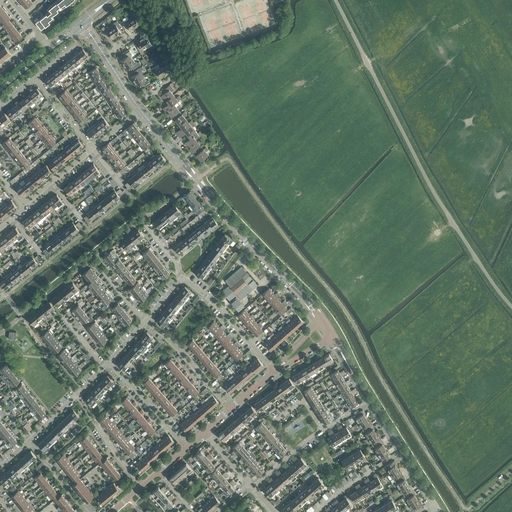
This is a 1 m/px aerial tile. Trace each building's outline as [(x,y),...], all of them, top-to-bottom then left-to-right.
[(39,19),(36,22),(42,30),(44,29),(43,28),(46,25),(48,23),(49,24),(52,22),(51,21),(54,19),(52,15),(54,14),(63,7),(71,0),(70,0),(57,0),(54,3),(51,0),(50,0),(49,1),(52,4),(48,7),(51,10),(49,12),(44,15),(42,13),(41,14),(39,16),(39,15),(38,16),(37,16),(37,17),(39,19)] [(474,20),(463,0),(449,0),(461,22),(462,22),(462,23),(463,23),(464,23),(472,23),(473,23),(474,23),(474,22),(474,21),(474,20)] [(129,18),(135,28),(137,26),(137,27),(140,25),(137,20),(139,18),(134,11),(132,12),(133,14),(132,15),(132,16),(132,17),(129,18)] [(1,20),(3,23),(4,23),(8,19),(9,19),(11,17),(10,15),(9,16),(7,13),(0,19),(1,20)] [(124,20),(121,22),(125,27),(127,26),(131,31),(134,29),(133,29),(135,28),(129,18),(124,21),(124,20)] [(12,23),(11,22),(9,19),(8,19),(4,23),(3,23),(1,24),(5,29),(12,23)] [(12,23),(5,29),(8,33),(15,27),(13,24),(14,23),(12,21),(11,22),(12,23)] [(111,26),(116,36),(118,35),(119,35),(122,33),(118,28),(121,26),(117,21),(113,23),(113,24),(114,26),(112,28),(111,26)] [(116,36),(111,26),(108,28),(106,28),(105,28),(104,26),(101,28),(106,35),(109,34),(112,39),(115,37),(116,36)] [(15,27),(8,33),(12,37),(18,32),(18,31),(15,27)] [(18,32),(12,37),(15,42),(22,36),(19,33),(21,31),(19,29),(18,31),(18,32)] [(142,38),(147,46),(148,48),(153,45),(154,47),(157,46),(152,38),(149,40),(146,35),(143,37),(142,38)] [(147,46),(142,38),(140,39),(137,41),(140,46),(138,48),(141,53),(144,52),(142,49),(147,46)] [(10,56),(12,55),(5,47),(2,50),(1,48),(0,48),(0,51),(1,50),(7,57),(9,55),(10,56)] [(81,51),(79,52),(85,60),(89,56),(83,48),(80,50),(81,51)] [(124,58),(120,61),(122,64),(123,63),(124,65),(133,59),(131,56),(132,54),(131,53),(129,51),(124,54),(124,55),(126,57),(124,58)] [(76,53),(74,55),(81,63),(85,60),(79,52),(77,54),(76,53)] [(72,58),(70,59),(76,67),(81,63),(74,55),(72,57),(72,58)] [(66,62),(72,70),(76,67),(70,59),(69,61),(68,60),(66,62)] [(133,59),(124,65),(125,66),(124,67),(126,70),(132,66),(133,69),(141,64),(139,62),(137,63),(136,62),(135,61),(135,62),(133,59)] [(159,66),(165,75),(167,73),(167,74),(170,72),(167,67),(169,65),(166,59),(163,61),(164,62),(159,66)] [(67,72),(68,73),(72,70),(66,62),(63,64),(64,65),(62,66),(67,72)] [(151,69),(153,72),(155,74),(157,73),(161,78),(164,76),(163,76),(165,75),(159,66),(158,64),(151,69)] [(57,69),(64,77),(68,73),(67,72),(62,66),(60,68),(60,67),(57,69)] [(136,74),(131,77),(133,80),(134,80),(135,82),(144,76),(142,73),(142,72),(142,70),(144,69),(143,68),(142,66),(135,71),(136,74)] [(91,77),(100,71),(98,69),(96,67),(88,72),(91,77)] [(53,73),(59,80),(64,77),(57,69),(55,71),(53,73)] [(94,81),(102,76),(101,74),(102,74),(100,71),(91,77),(94,81)] [(49,76),(55,84),(59,80),(53,73),(52,74),(51,74),(49,76)] [(44,81),(45,83),(46,82),(51,87),(55,84),(49,76),(46,78),(47,78),(44,81)] [(97,86),(106,80),(104,78),(103,78),(102,76),(94,81),(97,86)] [(144,76),(135,82),(136,83),(135,84),(137,87),(142,83),(144,86),(150,82),(148,80),(147,80),(144,76)] [(98,92),(100,91),(108,85),(107,83),(106,80),(97,86),(95,88),(98,92)] [(103,95),(112,89),(110,87),(109,87),(108,85),(100,91),(103,95)] [(166,101),(174,95),(171,92),(174,90),(170,85),(165,89),(167,91),(161,96),(162,98),(164,97),(166,101)] [(38,87),(35,90),(35,89),(32,91),(39,99),(43,95),(39,90),(40,89),(38,87)] [(67,89),(59,95),(62,100),(70,93),(67,89)] [(106,100),(114,94),(113,92),(112,89),(103,95),(106,100)] [(39,99),(32,91),(30,93),(29,95),(35,102),(39,99)] [(70,93),(62,100),(66,104),(74,97),(70,93)] [(109,104),(118,99),(116,96),(115,96),(114,94),(106,100),(109,104)] [(35,102),(29,95),(27,96),(26,96),(24,98),(30,106),(35,102)] [(167,109),(176,101),(176,102),(181,98),(179,96),(176,98),(174,95),(166,101),(169,104),(168,105),(168,104),(163,108),(165,111),(167,109)] [(74,97),(66,104),(69,108),(77,102),(78,101),(74,97)] [(30,106),(24,98),(21,100),(22,100),(20,102),(26,109),(30,106)] [(112,109),(120,104),(119,102),(119,101),(118,99),(109,104),(112,109)] [(167,109),(169,113),(168,114),(172,118),(177,114),(180,112),(178,109),(181,107),(176,102),(176,101),(167,109)] [(26,109),(20,102),(18,103),(15,105),(22,113),(26,109)] [(80,106),(77,102),(69,108),(72,112),(80,106)] [(115,113),(123,108),(122,105),(121,106),(120,104),(112,109),(115,113)] [(22,113),(15,105),(13,106),(14,107),(12,109),(18,116),(22,113)] [(80,106),(72,112),(76,116),(84,109),(85,109),(81,105),(80,106)] [(124,116),(126,114),(124,111),(125,110),(123,108),(115,113),(118,118),(123,114),(124,116)] [(18,116),(12,109),(10,110),(9,109),(7,111),(13,120),(18,116)] [(84,109),(76,116),(79,121),(86,116),(88,114),(84,109)] [(176,122),(179,125),(186,119),(183,116),(186,114),(185,112),(179,116),(177,114),(172,118),(175,122),(176,122)] [(1,117),(7,125),(11,121),(5,113),(2,115),(3,116),(1,117)] [(109,125),(103,118),(102,115),(97,119),(99,121),(105,129),(108,127),(107,126),(109,125)] [(31,127),(39,120),(37,118),(36,118),(35,117),(27,123),(31,127)] [(176,132),(178,135),(193,122),(191,120),(188,122),(186,119),(179,125),(182,128),(181,129),(176,132)] [(34,131),(42,125),(40,124),(41,123),(39,120),(31,127),(34,131)] [(99,121),(95,125),(101,132),(102,130),(103,131),(105,129),(99,121)] [(134,122),(124,130),(128,135),(137,127),(135,126),(137,125),(134,122)] [(185,132),(188,136),(195,130),(192,127),(195,125),(193,122),(178,135),(180,138),(185,134),(184,133),(185,132)] [(38,135),(46,129),(44,126),(43,127),(42,125),(34,131),(32,133),(36,137),(38,135)] [(101,132),(95,125),(91,128),(97,136),(97,135),(101,132)] [(137,127),(128,135),(131,139),(133,137),(133,138),(140,131),(137,127)] [(95,138),(97,136),(91,128),(86,132),(92,139),(94,137),(95,138)] [(41,140),(49,134),(47,132),(48,131),(46,129),(38,135),(41,140)] [(188,145),(188,144),(195,139),(202,133),(200,131),(197,133),(195,130),(188,136),(191,139),(190,140),(189,139),(184,143),(187,146),(188,145)] [(136,142),(144,136),(140,131),(133,138),(136,142)] [(45,144),(53,137),(51,134),(50,135),(49,134),(41,140),(45,144)] [(140,146),(147,140),(144,136),(136,142),(140,146)] [(3,142),(6,147),(13,142),(9,137),(3,142)] [(48,148),(56,142),(54,140),(55,140),(53,137),(45,144),(48,148)] [(74,143),(79,149),(84,146),(78,139),(74,142),(74,143)] [(190,149),(193,153),(201,147),(199,144),(202,142),(200,139),(197,142),(195,139),(188,144),(188,145),(191,148),(190,149)] [(13,142),(6,147),(10,151),(16,146),(19,144),(15,140),(13,142)] [(143,150),(151,144),(147,140),(140,146),(143,150)] [(73,141),(69,145),(75,153),(79,149),(74,143),(74,142),(73,141)] [(105,153),(113,147),(109,142),(102,148),(105,153)] [(66,149),(71,156),(75,153),(69,145),(64,148),(66,149)] [(10,151),(13,155),(20,150),(16,146),(10,151)] [(201,147),(193,153),(197,158),(198,157),(201,160),(208,154),(205,151),(208,149),(206,146),(203,149),(201,147)] [(109,157),(116,151),(113,147),(105,153),(107,155),(106,155),(108,158),(109,157)] [(61,153),(67,159),(71,156),(66,149),(61,153)] [(13,155),(17,159),(23,154),(20,150),(13,155)] [(112,161),(120,155),(116,151),(109,157),(112,161)] [(61,153),(57,156),(62,163),(67,159),(61,153)] [(156,154),(155,156),(161,163),(162,162),(163,163),(166,160),(161,153),(158,156),(156,154)] [(17,161),(17,162),(17,163),(18,163),(19,162),(20,164),(27,158),(23,154),(17,159),(17,160),(17,161)] [(112,161),(115,165),(116,165),(123,159),(120,155),(112,161)] [(154,155),(150,159),(151,161),(157,168),(160,165),(159,164),(161,163),(155,156),(154,155)] [(53,160),(58,166),(62,163),(57,156),(53,160)] [(27,158),(20,164),(24,168),(28,165),(32,161),(29,157),(27,158)] [(58,166),(53,160),(52,158),(47,162),(54,170),(58,166)] [(116,165),(115,165),(115,166),(117,168),(118,168),(119,170),(127,164),(123,159),(116,165)] [(145,163),(152,171),(153,169),(154,170),(157,168),(151,161),(148,163),(147,162),(145,163)] [(150,172),(152,171),(145,163),(144,164),(145,166),(142,168),(148,175),(151,173),(150,172)] [(90,168),(96,175),(100,172),(93,164),(91,166),(90,168)] [(46,165),(42,168),(47,175),(52,171),(46,165)] [(42,168),(38,172),(43,178),(47,175),(42,168)] [(85,170),(91,179),(96,175),(90,168),(86,171),(85,170)] [(136,171),(142,178),(144,177),(145,178),(148,175),(142,168),(139,171),(138,169),(136,171)] [(81,175),(87,182),(91,179),(85,170),(82,172),(83,173),(81,175)] [(141,179),(142,178),(136,171),(131,174),(138,183),(142,180),(141,179)] [(42,179),(43,178),(38,172),(34,175),(39,182),(40,183),(42,181),(43,180),(42,179)] [(126,188),(127,190),(128,190),(134,185),(135,185),(138,183),(131,174),(127,176),(128,177),(127,178),(131,184),(126,188)] [(34,175),(29,179),(35,185),(39,182),(34,175)] [(87,182),(81,175),(79,176),(79,175),(76,177),(83,185),(87,182)] [(28,177),(24,180),(25,182),(28,185),(31,188),(31,189),(31,190),(34,188),(34,187),(34,186),(35,185),(29,179),(28,177)] [(83,185),(76,177),(74,179),(75,180),(73,181),(79,189),(83,185)] [(23,180),(19,183),(21,185),(26,192),(27,191),(29,192),(31,190),(31,189),(31,188),(28,185),(25,182),(24,180),(23,180)] [(79,189),(73,181),(71,183),(70,182),(68,184),(75,192),(79,189)] [(75,192),(68,184),(66,186),(66,187),(63,189),(65,191),(66,190),(70,196),(75,192)] [(26,192),(21,185),(17,189),(22,195),(23,196),(24,196),(26,194),(25,193),(26,192)] [(108,192),(109,192),(110,194),(116,201),(119,198),(118,198),(125,192),(125,191),(124,190),(118,194),(113,188),(108,192)] [(187,200),(195,194),(193,192),(192,193),(190,191),(184,196),(187,200)] [(116,201),(110,194),(109,192),(104,196),(111,204),(112,203),(113,204),(116,201)] [(52,197),(58,205),(63,202),(57,194),(55,196),(54,195),(52,197)] [(191,204),(197,199),(196,198),(197,197),(195,194),(187,200),(191,204)] [(104,199),(101,202),(107,209),(110,206),(109,205),(111,204),(104,196),(103,198),(104,199)] [(48,201),(54,209),(58,205),(52,197),(52,198),(48,201)] [(191,204),(188,206),(192,211),(194,209),(201,203),(199,200),(198,201),(197,199),(191,204)] [(11,200),(7,203),(13,211),(14,212),(16,210),(16,209),(15,209),(17,207),(11,200)] [(44,204),(50,212),(54,209),(48,201),(47,203),(46,202),(44,204)] [(107,209),(101,202),(98,204),(97,203),(95,204),(101,211),(103,210),(103,211),(107,209)] [(7,203),(2,207),(8,214),(13,211),(7,203)] [(198,213),(204,208),(202,206),(203,205),(201,203),(194,209),(198,213)] [(40,208),(46,215),(50,212),(44,204),(41,206),(42,206),(40,208)] [(95,204),(90,208),(97,216),(100,214),(100,213),(101,211),(95,204)] [(182,213),(180,211),(175,205),(173,206),(172,205),(170,207),(177,217),(182,213)] [(2,207),(0,208),(0,212),(4,218),(8,214),(2,207)] [(87,223),(88,222),(93,218),(94,219),(97,216),(90,208),(90,207),(87,209),(87,210),(86,212),(88,214),(84,217),(86,220),(85,221),(86,223),(87,223)] [(177,217),(170,207),(167,209),(168,210),(166,211),(173,220),(177,217)] [(36,211),(42,219),(46,215),(40,208),(36,211)] [(32,215),(38,222),(42,219),(36,211),(32,215)] [(173,220),(166,211),(165,213),(164,212),(161,214),(167,221),(169,224),(173,220)] [(167,221),(161,214),(159,216),(160,217),(158,218),(163,225),(167,221)] [(38,222),(32,215),(27,218),(33,226),(38,222)] [(218,223),(212,217),(212,216),(208,220),(214,227),(217,225),(216,224),(218,223)] [(33,226),(27,218),(22,222),(24,225),(25,224),(29,229),(33,226)] [(163,225),(158,218),(156,220),(155,219),(153,221),(159,228),(163,225)] [(212,229),(214,227),(208,220),(204,223),(209,230),(211,228),(212,229)] [(69,227),(75,234),(78,232),(77,231),(83,226),(81,224),(77,227),(73,222),(71,223),(72,225),(69,227)] [(207,231),(209,230),(204,223),(200,227),(206,234),(208,232),(207,231)] [(72,237),(75,234),(69,227),(66,230),(65,228),(63,229),(69,237),(71,236),(72,237)] [(203,236),(206,234),(200,227),(195,230),(201,237),(203,235),(203,236)] [(11,230),(17,239),(19,241),(23,237),(16,228),(14,229),(13,229),(11,230)] [(68,238),(69,237),(63,229),(59,233),(60,235),(66,242),(69,239),(68,238)] [(7,235),(13,242),(17,239),(11,230),(8,232),(9,233),(7,235)] [(138,230),(134,233),(140,240),(144,237),(138,230)] [(199,238),(201,237),(195,230),(191,234),(197,241),(200,239),(199,238)] [(66,242),(60,235),(59,233),(54,237),(60,245),(62,243),(62,244),(66,242)] [(130,237),(136,244),(140,240),(134,233),(130,237)] [(187,237),(192,244),(194,242),(195,243),(197,241),(191,234),(187,237)] [(223,235),(221,237),(228,243),(230,244),(234,239),(232,237),(232,239),(225,234),(224,236),(223,235)] [(5,235),(2,237),(9,245),(13,242),(7,235),(5,236),(5,235)] [(0,240),(0,242),(5,249),(9,245),(2,237),(0,239),(0,240)] [(49,241),(56,249),(59,247),(59,246),(60,245),(54,237),(49,241)] [(130,237),(126,240),(132,247),(136,244),(130,237)] [(190,245),(192,244),(187,237),(183,240),(189,248),(191,246),(190,245)] [(218,242),(225,247),(228,243),(221,237),(219,240),(220,241),(218,242)] [(126,240),(121,243),(128,252),(133,249),(131,247),(132,247),(126,240)] [(186,250),(189,248),(183,240),(179,244),(184,250),(186,249),(186,250)] [(44,255),(45,256),(46,256),(52,251),(53,252),(56,249),(49,241),(45,245),(49,250),(44,255)] [(214,246),(222,252),(225,247),(218,242),(217,244),(216,243),(214,246)] [(184,250),(179,244),(174,247),(180,255),(183,253),(182,252),(184,250)] [(212,251),(218,256),(222,252),(214,246),(212,249),(213,249),(212,251)] [(149,248),(142,254),(145,258),(153,252),(149,248)] [(105,255),(103,257),(106,262),(116,254),(117,253),(113,249),(110,251),(108,253),(105,255)] [(207,255),(215,261),(218,256),(212,251),(210,253),(209,252),(207,255)] [(153,252),(145,258),(149,262),(156,256),(153,252)] [(110,266),(112,265),(112,264),(117,260),(119,258),(120,258),(116,254),(106,262),(110,266)] [(31,258),(28,261),(34,267),(37,265),(36,264),(42,259),(43,259),(43,258),(42,256),(36,261),(32,255),(30,256),(31,258)] [(205,260),(212,265),(215,261),(207,255),(206,257),(207,258),(205,260)] [(156,256),(149,262),(152,267),(160,261),(156,256)] [(115,269),(122,263),(119,258),(117,260),(112,264),(112,265),(115,269)] [(212,265),(205,260),(204,262),(203,261),(201,263),(209,269),(212,265)] [(24,261),(22,263),(28,270),(30,269),(31,270),(34,267),(28,261),(25,263),(24,261)] [(160,261),(152,267),(156,271),(163,265),(160,261)] [(22,266),(19,268),(24,275),(28,272),(27,272),(28,270),(22,263),(21,264),(22,266)] [(115,269),(119,273),(126,267),(122,263),(115,269)] [(209,269),(201,263),(199,266),(200,267),(199,268),(205,273),(209,269)] [(119,273),(122,277),(129,271),(128,270),(130,268),(128,265),(126,267),(119,273)] [(163,265),(156,271),(159,275),(166,269),(163,265)] [(230,285),(228,286),(222,291),(238,310),(244,305),(240,300),(257,285),(241,266),(225,280),(230,285)] [(14,269),(13,270),(19,278),(21,277),(21,278),(24,275),(19,268),(16,271),(14,269)] [(86,278),(94,272),(90,268),(83,274),(86,278)] [(205,273),(199,268),(197,270),(196,269),(194,272),(202,278),(205,273)] [(166,269),(159,275),(163,279),(170,273),(166,269)] [(13,270),(8,274),(15,283),(18,280),(18,279),(19,278),(13,270)] [(122,277),(125,281),(133,275),(129,271),(122,277)] [(95,278),(96,278),(97,277),(94,272),(86,278),(90,282),(95,278)] [(8,274),(4,278),(10,285),(11,284),(12,285),(15,283),(8,274)] [(133,275),(125,281),(129,286),(136,280),(133,275)] [(3,281),(0,283),(6,290),(9,288),(8,287),(10,285),(4,278),(2,279),(3,281)] [(91,288),(99,282),(96,278),(95,278),(90,282),(88,284),(91,288)] [(91,288),(89,290),(92,294),(95,292),(102,286),(99,282),(91,288)] [(134,292),(142,286),(138,282),(131,288),(134,292)] [(73,283),(68,286),(74,294),(79,290),(73,283)] [(64,290),(70,297),(74,294),(68,286),(64,290)] [(98,296),(106,290),(102,286),(95,292),(98,296)] [(138,297),(145,291),(142,286),(134,292),(138,297)] [(180,290),(188,296),(191,291),(185,286),(183,288),(182,287),(180,290)] [(269,288),(263,293),(266,298),(273,292),(269,288)] [(60,293),(66,300),(70,297),(64,290),(60,293)] [(102,301),(109,295),(106,290),(98,296),(102,301)] [(178,295),(184,300),(188,296),(180,290),(178,292),(179,293),(178,295)] [(138,298),(138,299),(140,302),(141,301),(142,300),(148,296),(149,295),(145,291),(138,297),(139,298),(138,298)] [(273,292),(266,298),(270,302),(279,294),(277,292),(275,294),(273,292)] [(60,293),(56,296),(62,304),(66,300),(60,293)] [(279,294),(270,302),(273,306),(280,300),(278,298),(281,296),(279,294)] [(104,310),(110,306),(108,303),(112,299),(109,295),(102,301),(105,305),(102,308),(104,310)] [(175,296),(173,298),(181,304),(182,305),(186,301),(184,300),(178,295),(176,296),(175,296)] [(51,300),(57,307),(62,304),(56,296),(51,300)] [(181,304),(173,298),(171,301),(172,301),(171,303),(177,308),(181,304)] [(280,300),(273,306),(277,310),(286,302),(285,300),(282,302),(280,300)] [(49,301),(45,305),(51,312),(55,309),(49,301)] [(286,302),(277,310),(281,314),(287,309),(285,306),(288,304),(286,302)] [(114,313),(122,307),(118,303),(111,309),(114,313)] [(177,308),(171,303),(169,305),(168,304),(166,307),(174,313),(177,308)] [(51,312),(45,305),(41,308),(47,316),(51,312)] [(75,315),(82,309),(79,305),(71,311),(75,315)] [(118,317),(125,311),(122,307),(114,313),(118,317)] [(174,313),(166,307),(164,309),(165,310),(164,312),(171,317),(174,313)] [(47,316),(41,308),(37,312),(43,319),(47,316)] [(78,319),(86,313),(82,309),(75,315),(74,316),(76,319),(77,319),(78,318),(78,319)] [(245,309),(238,315),(242,319),(248,313),(245,309)] [(125,311),(118,317),(121,321),(129,316),(125,311)] [(37,312),(32,315),(38,323),(43,319),(37,312)] [(162,312),(160,315),(169,322),(172,318),(171,317),(164,312),(163,313),(162,312)] [(86,313),(78,319),(82,324),(85,322),(87,324),(93,319),(90,315),(88,316),(86,313)] [(248,313),(242,319),(245,323),(254,316),(253,314),(250,316),(248,313)] [(256,314),(254,316),(245,323),(249,327),(255,321),(253,319),(258,315),(256,314)] [(38,323),(32,315),(28,319),(34,326),(38,323)] [(159,318),(157,320),(161,323),(159,325),(163,329),(169,322),(160,315),(158,317),(159,318)] [(298,315),(293,319),(299,325),(303,322),(298,315)] [(129,316),(121,321),(125,326),(132,320),(129,316)] [(289,319),(287,320),(295,329),(299,325),(293,319),(291,321),(289,319)] [(253,331),(261,324),(263,322),(262,320),(258,324),(255,321),(249,327),(253,331)] [(288,324),(285,326),(291,332),(295,329),(287,320),(286,322),(288,324)] [(207,326),(205,328),(209,333),(211,330),(218,325),(216,322),(214,321),(212,322),(208,326),(207,326)] [(91,332),(98,326),(95,322),(87,328),(91,332)] [(261,324),(253,331),(256,335),(263,330),(260,327),(263,325),(261,324)] [(224,326),(222,325),(220,327),(218,325),(211,330),(215,335),(224,326)] [(98,326),(91,332),(94,336),(102,330),(98,326)] [(224,326),(215,335),(218,339),(225,333),(223,331),(226,328),(224,326)] [(281,326),(279,327),(287,336),(291,332),(285,326),(283,328),(281,326)] [(42,327),(36,332),(38,335),(45,330),(43,329),(42,327)] [(280,331),(277,333),(283,339),(287,336),(279,327),(278,329),(280,331)] [(49,329),(42,335),(45,339),(53,333),(49,329)] [(17,331),(16,332),(10,332),(9,330),(8,330),(10,332),(9,337),(8,338),(8,339),(9,338),(15,338),(16,340),(17,340),(15,338),(16,333),(17,332),(17,331)] [(102,330),(94,336),(98,340),(105,334),(102,330)] [(142,335),(149,342),(153,337),(147,332),(145,334),(144,333),(142,335)] [(272,332),(270,333),(279,343),(283,339),(277,333),(275,335),(272,332)] [(53,333),(45,339),(49,343),(56,337),(53,333)] [(225,333),(218,339),(222,343),(231,335),(230,333),(227,335),(225,333)] [(271,338),(269,340),(275,347),(279,343),(270,333),(268,334),(271,338)] [(105,334),(98,340),(101,345),(109,339),(105,334)] [(146,346),(149,342),(142,335),(140,337),(141,338),(140,340),(146,346)] [(231,335),(222,343),(226,347),(232,341),(230,339),(233,336),(231,335)] [(56,337),(49,343),(50,345),(49,345),(49,346),(51,349),(52,348),(59,342),(56,337)] [(191,348),(196,343),(193,339),(186,345),(187,345),(188,346),(189,345),(191,348)] [(137,341),(135,343),(142,350),(144,351),(147,347),(146,346),(140,340),(138,342),(137,341)] [(275,347),(269,340),(265,344),(270,350),(275,347)] [(232,341),(226,347),(229,351),(238,343),(237,341),(234,343),(232,341)] [(59,342),(52,348),(56,352),(63,346),(59,342)] [(138,354),(142,350),(135,343),(133,346),(134,346),(132,348),(138,354)] [(194,353),(202,346),(200,344),(198,346),(196,343),(191,348),(194,351),(192,352),(194,353)] [(238,343),(229,351),(233,355),(239,349),(237,347),(240,345),(238,343)] [(198,356),(203,352),(202,349),(203,348),(202,346),(194,353),(195,354),(196,353),(198,356)] [(61,359),(68,353),(65,348),(57,354),(61,359)] [(128,351),(135,358),(138,354),(132,348),(131,350),(130,349),(128,351)] [(239,349),(233,355),(236,359),(243,353),(239,349)] [(131,362),(135,358),(128,351),(126,354),(126,355),(125,356),(131,362)] [(201,361),(209,354),(207,352),(205,354),(203,352),(198,356),(201,359),(199,360),(201,361)] [(64,363),(72,357),(68,353),(61,359),(64,363)] [(324,356),(329,364),(334,361),(329,353),(324,356)] [(205,364),(211,360),(209,358),(210,356),(209,354),(201,361),(202,363),(203,361),(205,364)] [(72,357),(64,363),(68,367),(75,361),(78,359),(74,355),(72,357)] [(120,359),(128,366),(131,362),(125,356),(123,358),(123,357),(120,359)] [(324,366),(329,364),(324,356),(320,359),(324,366)] [(169,367),(174,363),(172,361),(173,360),(172,358),(165,363),(169,367)] [(258,358),(253,362),(259,368),(263,364),(258,358)] [(124,370),(128,366),(120,359),(118,362),(119,363),(118,364),(124,370)] [(247,359),(245,360),(247,362),(249,364),(249,365),(254,371),(255,372),(259,368),(253,362),(251,364),(249,362),(247,360),(247,359)] [(320,369),(324,366),(320,359),(315,362),(320,369)] [(208,369),(216,362),(214,361),(213,362),(211,360),(205,364),(208,367),(207,368),(208,369)] [(71,371),(79,365),(75,361),(68,367),(71,371)] [(212,372),(218,368),(216,366),(217,364),(216,362),(208,369),(209,371),(210,370),(212,372)] [(254,371),(249,365),(249,364),(247,362),(245,364),(247,366),(245,368),(250,375),(254,371)] [(315,372),(320,369),(315,362),(311,365),(315,372)] [(180,365),(179,363),(176,365),(174,363),(169,367),(172,372),(180,365)] [(0,371),(2,374),(9,368),(6,364),(0,368),(0,371)] [(75,376),(82,370),(79,365),(71,371),(72,373),(72,374),(73,376),(75,375),(75,376)] [(180,365),(172,372),(176,376),(181,371),(179,369),(182,367),(180,365)] [(311,375),(315,372),(311,365),(306,368),(311,375)] [(9,368),(2,374),(0,376),(3,380),(13,372),(9,368)] [(215,378),(221,372),(218,368),(212,372),(215,375),(214,376),(215,377),(215,378)] [(246,378),(250,375),(245,368),(242,370),(240,368),(239,369),(246,378)] [(306,378),(311,375),(306,368),(301,370),(306,378)] [(242,382),(246,378),(239,369),(237,371),(239,373),(236,375),(242,382)] [(301,381),(306,378),(301,370),(299,372),(298,371),(296,372),(301,381)] [(333,379),(345,372),(343,370),(340,372),(338,370),(330,374),(333,379)] [(181,371),(176,376),(179,380),(187,373),(186,371),(183,373),(181,371)] [(13,372),(3,380),(7,384),(9,383),(16,377),(13,372)] [(292,376),(297,384),(301,381),(296,372),(294,373),(295,375),(292,376)] [(336,383),(344,379),(342,376),(346,374),(345,372),(333,379),(336,383)] [(187,373),(179,380),(183,384),(188,379),(186,377),(189,375),(187,373)] [(110,385),(111,386),(116,381),(114,379),(113,380),(108,375),(106,377),(105,376),(103,378),(110,385)] [(238,385),(242,382),(236,375),(234,377),(232,375),(231,377),(238,385)] [(16,377),(9,383),(12,387),(20,381),(16,377)] [(147,386),(152,382),(149,377),(142,383),(143,383),(144,384),(145,383),(147,386)] [(234,389),(238,385),(231,377),(229,378),(231,380),(228,382),(234,389)] [(100,383),(106,389),(110,385),(103,378),(101,380),(102,381),(100,383)] [(294,385),(289,378),(287,380),(286,379),(284,380),(290,389),(294,385)] [(188,379),(183,384),(187,388),(194,381),(193,379),(190,381),(188,379)] [(339,388),(350,381),(349,379),(345,381),(344,379),(336,383),(339,388)] [(286,392),(290,389),(284,380),(282,382),(283,383),(280,385),(286,392)] [(194,381),(187,388),(190,392),(195,387),(193,385),(196,383),(194,381)] [(342,393),(349,388),(348,385),(351,383),(350,381),(339,388),(342,393)] [(150,391),(158,384),(156,382),(154,384),(152,382),(147,386),(150,389),(148,390),(150,391)] [(230,392),(234,389),(228,382),(224,386),(230,392)] [(22,383),(12,391),(16,395),(18,394),(25,388),(22,383)] [(95,386),(102,393),(106,389),(100,383),(98,385),(97,384),(95,386)] [(158,384),(150,391),(151,393),(152,392),(154,394),(160,390),(158,388),(160,385),(159,383),(158,384)] [(281,395),(286,392),(280,385),(278,386),(277,385),(275,387),(281,395)] [(94,389),(92,391),(98,396),(100,398),(104,394),(102,393),(95,386),(93,388),(94,389)] [(311,386),(304,391),(307,395),(314,391),(311,386)] [(195,387),(190,392),(194,396),(200,390),(199,388),(197,390),(195,387)] [(277,398),(281,395),(275,387),(273,388),(274,389),(272,391),(277,398)] [(29,392),(25,388),(18,394),(21,398),(29,392)] [(345,397),(356,390),(355,388),(351,391),(349,388),(342,393),(340,394),(343,399),(345,397)] [(160,390),(154,394),(157,397),(156,398),(157,400),(166,391),(164,390),(161,392),(160,390)] [(356,390),(345,397),(348,402),(355,397),(354,395),(357,392),(356,390)] [(88,394),(95,400),(98,396),(92,391),(91,392),(90,391),(88,394)] [(166,391),(157,400),(158,401),(159,400),(161,403),(167,398),(165,396),(166,394),(167,393),(166,391)] [(277,398),(272,391),(269,393),(268,392),(267,393),(272,401),(277,398)] [(314,391),(307,395),(310,400),(317,395),(314,391)] [(32,396),(29,392),(21,398),(25,402),(32,396)] [(211,393),(207,397),(209,399),(214,406),(219,402),(211,393)] [(268,405),(272,401),(267,393),(265,395),(265,396),(263,397),(268,405)] [(87,397),(85,399),(90,404),(89,405),(91,407),(92,407),(96,402),(95,400),(88,394),(86,396),(87,397)] [(317,395),(310,400),(313,405),(320,400),(317,395)] [(35,400),(32,396),(25,402),(28,406),(35,400)] [(125,406),(130,401),(128,399),(129,398),(128,396),(121,401),(125,406)] [(264,408),(268,405),(263,397),(261,399),(260,398),(258,400),(264,408)] [(348,402),(346,403),(349,409),(351,407),(351,406),(359,401),(358,399),(357,400),(355,397),(348,402)] [(164,408),(172,401),(170,399),(169,400),(167,398),(161,403),(164,405),(163,406),(164,408)] [(203,398),(202,399),(203,401),(210,409),(214,406),(209,399),(206,402),(203,398)] [(202,399),(200,401),(201,402),(203,404),(201,406),(206,413),(210,409),(203,401),(202,399)] [(35,400),(28,406),(32,411),(39,405),(35,400)] [(259,411),(264,408),(258,400),(256,401),(257,402),(254,404),(259,411)] [(320,400),(313,405),(315,409),(323,405),(320,400)] [(136,403),(135,401),(132,403),(130,401),(125,406),(129,410),(136,403)] [(172,401),(164,408),(165,409),(166,408),(169,411),(174,406),(172,404),(173,402),(172,401)] [(136,403),(129,410),(132,414),(137,409),(135,407),(138,405),(136,403)] [(323,405),(315,409),(318,414),(328,408),(325,403),(323,405)] [(194,404),(193,405),(193,406),(195,408),(202,416),(206,413),(201,406),(198,408),(196,406),(196,407),(194,405),(194,404)] [(42,409),(39,405),(32,411),(35,415),(42,409)] [(171,416),(172,415),(177,410),(174,406),(169,411),(171,413),(170,415),(171,416)] [(193,406),(192,408),(193,409),(195,411),(193,413),(198,420),(202,416),(195,408),(193,406)] [(248,407),(246,409),(253,416),(257,413),(251,406),(249,408),(248,407)] [(328,408),(318,414),(321,418),(331,412),(328,408)] [(46,413),(42,409),(35,415),(38,419),(46,413)] [(71,412),(70,414),(75,420),(80,416),(73,409),(70,411),(71,412)] [(137,409),(132,414),(136,418),(143,411),(142,409),(139,412),(137,409)] [(245,411),(243,413),(249,420),(253,416),(246,409),(244,410),(245,411)] [(363,410),(354,415),(355,418),(358,423),(366,418),(363,413),(365,413),(363,410)] [(143,411),(136,418),(139,422),(144,417),(142,415),(145,413),(143,411)] [(323,424),(332,419),(334,418),(331,412),(321,418),(323,421),(322,422),(323,424)] [(198,420),(193,413),(190,416),(188,413),(187,415),(194,424),(198,420)] [(243,413),(239,417),(245,424),(249,420),(243,413)] [(67,414),(65,417),(72,423),(75,420),(70,414),(68,415),(67,414)] [(103,424),(110,419),(106,415),(100,420),(103,424)] [(187,418),(184,421),(190,427),(194,424),(187,415),(185,416),(187,418)] [(63,420),(62,421),(68,427),(72,423),(65,417),(63,419),(63,420)] [(144,417),(139,422),(143,426),(151,419),(149,417),(146,420),(144,417)] [(239,417),(235,421),(241,427),(245,424),(239,417)] [(366,418),(358,423),(361,428),(362,428),(363,431),(372,425),(371,422),(369,423),(366,418)] [(107,429),(116,421),(114,419),(112,421),(110,419),(103,424),(107,429)] [(151,419),(143,426),(146,430),(151,426),(150,423),(152,421),(151,419)] [(68,427),(62,421),(60,423),(59,422),(57,424),(64,431),(68,427)] [(110,433),(117,427),(115,425),(117,423),(116,421),(107,429),(110,433)] [(190,427),(184,421),(180,424),(186,431),(190,427)] [(235,421),(231,424),(237,431),(241,427),(235,421)] [(262,422),(255,427),(259,432),(265,426),(262,422)] [(27,423),(24,426),(29,432),(32,429),(27,423)] [(56,427),(54,429),(60,435),(64,431),(57,424),(55,426),(56,427)] [(231,424),(227,428),(233,434),(237,431),(231,424)] [(339,426),(347,438),(352,435),(346,426),(344,428),(341,424),(339,426)] [(372,425),(363,431),(365,433),(364,433),(367,438),(376,433),(373,428),(374,428),(372,425)] [(151,426),(146,430),(150,434),(156,429),(155,427),(153,428),(151,426)] [(265,426),(259,432),(262,436),(269,430),(265,426)] [(339,431),(337,432),(342,441),(347,438),(339,426),(337,427),(339,431)] [(114,437),(123,429),(121,427),(119,429),(117,427),(110,433),(114,437)] [(6,428),(0,433),(0,435),(3,438),(10,433),(6,428)] [(227,428),(223,431),(228,438),(233,434),(227,428)] [(51,429),(49,432),(56,439),(60,435),(54,429),(52,430),(51,429)] [(118,441),(124,435),(122,433),(124,431),(123,429),(114,437),(118,441)] [(269,430),(262,436),(266,440),(272,434),(269,430)] [(332,430),(330,431),(338,444),(342,441),(337,432),(334,434),(332,430)] [(228,438),(223,431),(219,435),(224,441),(228,438)] [(338,444),(330,431),(328,433),(330,436),(328,438),(333,447),(338,444)] [(48,435),(46,436),(52,442),(56,439),(49,432),(47,434),(48,435)] [(10,433),(3,438),(6,443),(13,437),(10,433)] [(376,433),(367,438),(370,443),(371,443),(373,446),(382,440),(380,437),(379,438),(376,433)] [(272,434),(266,440),(269,444),(276,438),(272,434)] [(121,445),(130,437),(128,436),(126,438),(124,435),(118,441),(121,445)] [(166,437),(164,438),(170,445),(174,441),(168,435),(166,436),(166,437)] [(44,437),(41,439),(48,446),(52,442),(46,436),(45,438),(44,437)] [(79,441),(77,443),(80,447),(82,445),(83,446),(89,440),(86,436),(79,441)] [(6,443),(4,444),(8,449),(10,447),(17,441),(13,437),(6,443)] [(125,449),(131,443),(129,441),(131,439),(130,437),(121,445),(125,449)] [(160,438),(158,440),(166,448),(170,445),(164,438),(162,440),(160,438)] [(276,438),(269,444),(273,448),(280,442),(276,438)] [(40,442),(38,444),(43,449),(42,450),(44,452),(50,448),(48,446),(41,439),(39,441),(40,442)] [(239,441),(233,447),(235,449),(232,452),(233,454),(243,446),(245,444),(245,443),(242,440),(242,439),(239,441)] [(93,444),(89,440),(83,446),(82,445),(80,447),(79,447),(80,449),(83,446),(86,450),(93,444)] [(166,448),(158,440),(156,441),(158,443),(156,445),(162,452),(166,448)] [(382,440),(373,446),(374,448),(374,449),(377,454),(385,448),(382,444),(384,443),(382,440)] [(280,442),(273,448),(277,452),(283,446),(280,442)] [(128,453),(135,448),(131,443),(125,449),(128,453)] [(150,443),(148,445),(150,447),(157,455),(162,452),(156,445),(154,447),(152,445),(150,443)] [(89,453),(86,455),(87,457),(90,455),(89,454),(96,448),(93,444),(86,450),(89,453)] [(243,446),(233,454),(235,456),(238,453),(240,455),(247,450),(243,446)] [(283,446),(277,452),(280,456),(288,450),(286,448),(285,449),(283,446)] [(138,447),(136,448),(138,450),(142,454),(144,457),(149,462),(150,462),(153,459),(148,452),(145,455),(144,452),(143,453),(138,447)] [(157,455),(150,447),(148,448),(150,450),(148,452),(153,459),(157,455)] [(198,460),(204,454),(202,452),(206,449),(204,447),(194,456),(198,460)] [(89,454),(90,455),(93,458),(100,453),(96,448),(89,454)] [(247,450),(240,455),(242,458),(239,460),(240,462),(252,452),(249,448),(247,450)] [(385,448),(377,454),(380,458),(382,461),(391,455),(389,452),(388,453),(385,448)] [(357,450),(355,451),(360,459),(365,456),(360,449),(358,451),(357,450)] [(26,453),(32,460),(36,457),(31,451),(29,452),(28,451),(26,453)] [(351,455),(356,462),(360,459),(355,451),(353,452),(354,453),(351,455)] [(252,452),(240,462),(242,464),(245,461),(247,463),(254,458),(256,456),(252,452)] [(32,460),(26,453),(23,455),(24,456),(23,458),(28,464),(32,460)] [(103,457),(100,453),(93,458),(96,462),(98,461),(103,457)] [(67,458),(67,457),(64,454),(57,459),(60,464),(67,458)] [(144,457),(142,454),(141,456),(143,458),(140,460),(146,467),(150,463),(150,462),(149,462),(144,457)] [(201,464),(211,455),(210,454),(206,456),(204,454),(198,460),(201,464)] [(60,464),(64,468),(71,462),(68,459),(71,457),(69,455),(67,457),(67,458),(60,464)] [(205,468),(211,462),(209,460),(213,457),(211,455),(201,464),(205,468)] [(348,455),(346,457),(351,465),(356,462),(351,455),(348,456),(348,455)] [(103,471),(105,473),(114,466),(109,459),(110,458),(108,456),(105,459),(104,458),(103,457),(98,461),(99,462),(105,469),(103,471)] [(296,456),(294,458),(303,469),(307,465),(301,458),(299,460),(296,456)] [(351,465),(346,457),(344,458),(344,459),(342,461),(346,468),(351,465)] [(28,464),(23,458),(21,459),(20,458),(18,460),(24,468),(28,464)] [(254,458),(247,463),(249,466),(246,469),(247,470),(257,462),(254,458)] [(295,463),(293,465),(299,472),(303,469),(294,458),(292,460),(295,463)] [(24,468),(18,460),(15,463),(16,463),(15,465),(20,471),(24,468)] [(142,470),(146,467),(140,460),(138,462),(136,460),(134,461),(142,470)] [(394,460),(385,466),(387,469),(386,469),(390,474),(398,469),(395,464),(396,463),(394,460)] [(74,466),(73,466),(71,462),(64,468),(67,472),(74,466)] [(209,472),(218,464),(217,462),(213,464),(211,462),(205,468),(209,472)] [(257,462),(247,470),(249,472),(252,469),(254,472),(261,466),(257,462)] [(67,472),(71,476),(77,471),(75,467),(77,465),(76,463),(73,466),(74,466),(67,472)] [(193,471),(186,463),(184,465),(183,464),(181,466),(188,473),(189,475),(193,471)] [(288,463),(286,465),(295,476),(299,472),(293,465),(290,467),(288,463)] [(12,466),(10,468),(16,475),(18,477),(22,474),(20,471),(15,465),(13,467),(12,466)] [(220,465),(210,474),(214,478),(220,472),(218,470),(221,467),(220,465)] [(297,478),(295,476),(286,465),(284,467),(287,470),(285,472),(291,479),(293,481),(297,478)] [(120,473),(114,466),(105,473),(106,475),(109,473),(114,480),(118,477),(119,478),(123,474),(121,472),(120,473)] [(188,473),(181,466),(179,467),(180,468),(178,470),(184,477),(188,473)] [(261,466),(254,472),(256,474),(255,475),(257,477),(264,470),(261,466)] [(16,475),(10,468),(7,470),(8,471),(6,472),(12,478),(16,475)] [(401,473),(398,469),(390,474),(393,479),(395,481),(404,475),(402,473),(401,473)] [(184,477),(178,470),(176,472),(175,471),(173,473),(180,480),(184,477)] [(74,480),(79,477),(81,475),(77,471),(71,476),(74,480)] [(279,471),(278,472),(287,483),(291,479),(285,472),(282,474),(279,471)] [(12,478),(6,472),(5,474),(4,473),(1,475),(8,482),(12,478)] [(37,482),(44,477),(41,472),(34,478),(37,481),(34,484),(35,485),(38,483),(37,482)] [(220,472),(214,478),(217,482),(227,473),(225,472),(222,475),(220,472)] [(279,477),(276,479),(283,486),(287,483),(278,472),(276,474),(279,477)] [(180,480),(173,473),(171,474),(172,475),(170,477),(175,484),(180,480)] [(227,473),(217,482),(221,486),(227,480),(225,478),(229,475),(227,473)] [(373,480),(378,488),(383,485),(376,473),(373,475),(376,478),(373,480)] [(406,478),(404,475),(395,481),(396,484),(399,489),(407,484),(404,479),(406,478)] [(41,486),(48,481),(44,477),(37,482),(38,483),(41,486)] [(80,478),(79,477),(74,480),(75,481),(76,482),(72,485),(74,488),(75,486),(80,493),(89,485),(88,483),(85,485),(80,478)] [(271,478),(269,479),(279,490),(283,486),(276,479),(274,481),(271,478)] [(315,479),(313,480),(320,488),(324,484),(318,478),(316,480),(315,479)] [(366,479),(374,491),(378,488),(373,480),(371,482),(368,478),(366,479)] [(270,484),(268,486),(275,494),(279,490),(269,479),(268,481),(270,484)] [(364,486),(369,494),(374,491),(366,479),(364,481),(366,484),(364,486)] [(227,480),(221,486),(224,490),(234,482),(232,480),(229,483),(227,480)] [(310,485),(316,491),(320,488),(313,480),(312,482),(312,483),(310,485)] [(44,491),(51,485),(48,481),(41,486),(44,490),(41,492),(42,493),(45,491),(44,491)] [(105,485),(103,487),(110,496),(118,490),(119,491),(122,489),(118,485),(117,486),(114,482),(107,487),(105,485)] [(224,490),(222,492),(227,497),(229,495),(228,494),(235,489),(232,486),(236,483),(234,482),(224,490)] [(357,485),(365,497),(369,494),(364,486),(361,487),(359,484),(357,485)] [(410,488),(407,484),(399,489),(402,494),(403,494),(404,496),(413,490),(412,488),(410,488)] [(48,495),(54,489),(51,485),(44,491),(45,491),(48,495)] [(91,487),(89,485),(80,493),(86,500),(85,501),(87,504),(91,500),(90,499),(94,496),(89,489),(91,487)] [(263,485),(261,486),(270,497),(275,494),(268,486),(266,488),(263,485)] [(307,486),(305,487),(312,495),(316,491),(310,485),(308,487),(307,486)] [(355,491),(360,500),(365,497),(357,485),(355,486),(357,490),(355,491)] [(155,497),(165,488),(164,486),(160,489),(158,487),(151,493),(155,497)] [(110,496),(103,487),(101,488),(103,491),(96,496),(100,500),(98,501),(102,505),(104,503),(103,502),(110,496)] [(304,490),(302,492),(308,498),(310,501),(314,497),(312,495),(305,487),(303,489),(304,490)] [(158,501),(166,495),(164,493),(167,490),(165,488),(155,497),(158,501)] [(53,497),(58,494),(54,489),(48,495),(51,499),(53,497)] [(12,496),(15,500),(22,495),(23,495),(25,493),(24,492),(21,494),(18,490),(12,496)] [(415,493),(413,490),(404,496),(406,499),(405,499),(408,504),(417,499),(414,494),(415,493)] [(352,497),(355,503),(360,500),(355,491),(352,493),(351,491),(349,492),(350,494),(349,495),(351,498),(352,497)] [(63,492),(59,495),(58,494),(53,497),(54,498),(55,499),(56,501),(60,506),(58,507),(59,509),(68,502),(63,496),(65,495),(63,492)] [(297,494),(304,502),(308,498),(302,492),(300,494),(299,493),(297,494)] [(162,505),(172,496),(171,494),(168,497),(166,495),(158,501),(162,505)] [(296,497),(294,499),(300,506),(304,502),(297,494),(295,496),(296,497)] [(25,499),(23,495),(22,495),(15,500),(19,504),(25,499)] [(214,495),(210,499),(216,506),(220,502),(214,495)] [(346,497),(345,495),(343,497),(344,499),(342,501),(349,508),(353,505),(348,499),(349,499),(347,496),(346,497)] [(162,505),(166,510),(173,503),(171,501),(174,498),(172,496),(162,505)] [(388,500),(386,501),(392,510),(392,511),(393,511),(399,509),(397,506),(396,506),(393,501),(394,501),(391,496),(389,497),(391,500),(389,501),(388,500)] [(26,499),(25,499),(19,504),(22,509),(29,503),(29,504),(32,502),(31,500),(28,497),(26,499)] [(210,499),(206,503),(212,509),(216,506),(210,499)] [(289,502),(295,509),(300,506),(294,499),(292,501),(291,500),(289,502)] [(420,504),(417,499),(408,504),(412,509),(414,511),(423,506),(421,503),(420,504)] [(344,511),(349,508),(342,501),(340,503),(337,500),(335,501),(344,511)] [(344,511),(335,501),(333,503),(336,506),(334,508),(337,511),(344,511)] [(383,505),(386,511),(388,511),(392,510),(386,501),(384,503),(385,504),(383,505)] [(24,511),(26,511),(28,511),(32,507),(35,505),(32,502),(29,504),(29,503),(22,509),(24,511)] [(75,510),(68,502),(59,509),(61,511),(63,510),(65,511),(76,511),(78,511),(76,508),(75,510)] [(288,504),(286,506),(290,511),(292,511),(295,509),(289,502),(287,503),(288,504)] [(206,503),(202,506),(207,511),(208,511),(212,509),(206,503)]
